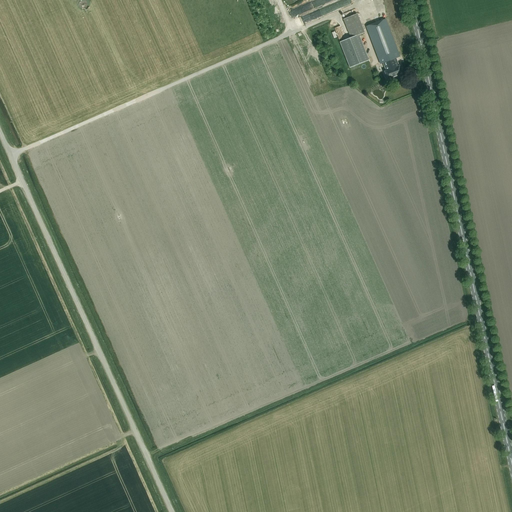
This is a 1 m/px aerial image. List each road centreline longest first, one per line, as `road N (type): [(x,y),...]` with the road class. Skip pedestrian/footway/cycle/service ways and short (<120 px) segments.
road 1 (primary): [(511,465),(410,0)]
road 2 (unclassified): [(173,511),(0,134)]
